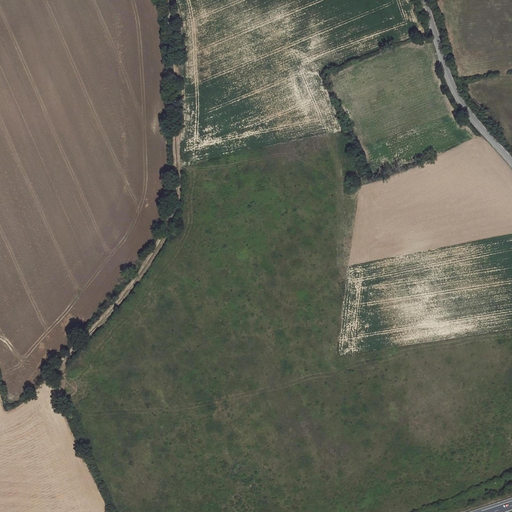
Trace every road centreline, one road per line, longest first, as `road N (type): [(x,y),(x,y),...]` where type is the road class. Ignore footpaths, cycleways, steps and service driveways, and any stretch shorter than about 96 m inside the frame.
road 1 (track): [(48,374),(111,309),(166,230),(176,162),(165,0)]
road 2 (unclassified): [(511,161),(452,88),(423,0)]
road 3 (track): [(58,365),(122,511)]
